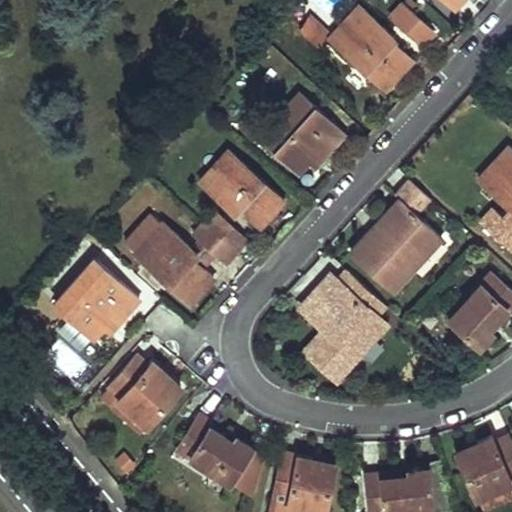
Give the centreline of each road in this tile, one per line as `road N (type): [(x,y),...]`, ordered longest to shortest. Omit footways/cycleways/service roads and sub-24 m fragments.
road 1 (residential): [(511,14),(255,296),(235,346),(252,389),(282,408),(324,418),(419,417),(511,376)]
road 2 (tertiary): [(112,511),(0,380)]
